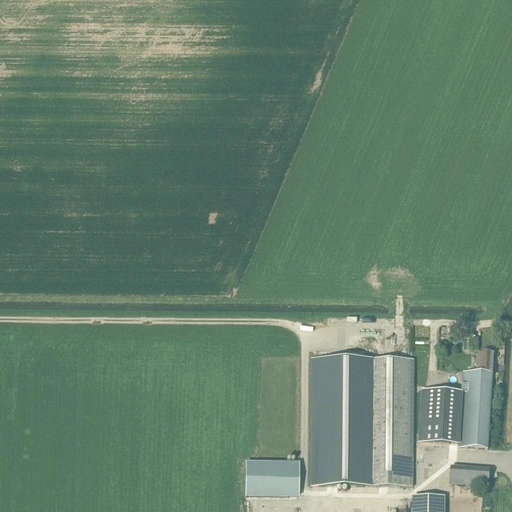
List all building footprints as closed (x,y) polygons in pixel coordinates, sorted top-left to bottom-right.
[(420,443),(459,445),(459,449),(488,451),(493,375),(492,375),(493,353),(481,352),(481,353),(477,353),(477,361),(475,362),(475,366),(476,367),(476,374),(469,373),(463,373),(462,385),(462,393),(423,390),(420,443)] [(414,361),(366,361),(311,360),(310,488),(365,488),(414,489),(414,361)] [(489,487),(490,470),(451,467),(450,484),(489,487)] [(244,469),(243,499),(300,499),(300,469),(244,469)] [(444,511),(445,498),(413,498),(412,511),(444,511)]
